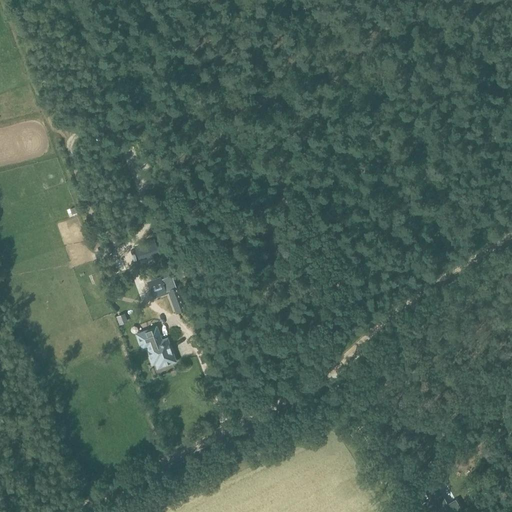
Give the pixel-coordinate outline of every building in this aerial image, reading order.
[(139,259),(158,253),(155,244),(136,251),(139,259)] [(176,314),(185,312),(185,311),(172,276),(167,278),(162,280),(161,277),(147,282),(153,299),(169,293),(176,314)] [(119,325),(127,322),(124,313),(116,317),(119,325)] [(137,333),(142,348),(146,346),(149,355),(152,354),(155,362),(163,359),(164,364),(174,361),(170,351),(172,350),(170,346),(169,346),(166,338),(154,343),(149,329),(137,333)] [(429,499),(421,504),(424,511),(463,511),(456,499),(448,503),(437,483),(424,490),(429,499)]
